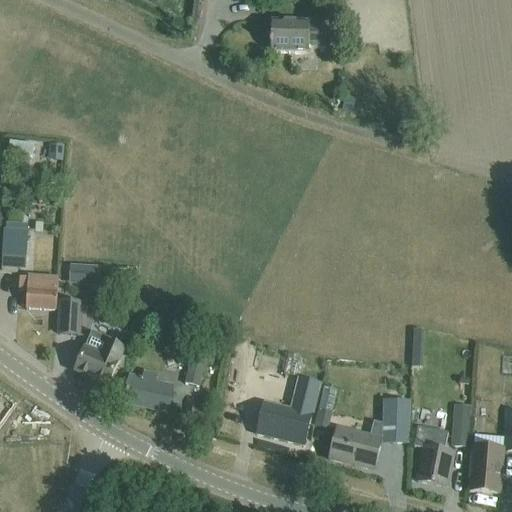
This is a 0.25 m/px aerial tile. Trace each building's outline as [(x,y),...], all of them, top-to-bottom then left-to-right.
[(325,51),(325,30),(309,30),(309,25),(271,24),(271,55),(308,56),(308,51),(325,51)] [(33,160),(35,147),(9,144),(8,157),(33,160)] [(62,147),(48,146),(47,161),(61,162),(62,147)] [(27,234),(3,233),(2,261),(26,262),(27,234)] [(100,268),(87,267),(85,287),(99,288),(100,268)] [(18,296),(26,297),(25,313),(56,315),(59,283),(27,281),(27,282),(19,281),(18,296)] [(61,307),(59,339),(79,340),(81,308),(61,307)] [(428,328),(418,328),(416,360),(426,360),(428,328)] [(84,352),(75,374),(108,388),(123,352),(109,346),(110,342),(91,334),(85,352),(84,352)] [(183,387),(197,391),(206,354),(192,351),(183,387)] [(304,375),(306,354),(293,352),(292,374),(304,375)] [(123,405),(165,415),(170,392),(153,388),(155,381),(141,378),(139,385),(129,382),(123,405)] [(261,417),(256,437),(304,448),(318,387),(298,382),(290,413),(268,408),(265,419),(261,417)] [(337,422),(342,389),(325,386),(320,420),(337,422)] [(482,401),(481,414),(493,415),(494,402),(482,401)] [(393,446),(408,446),(408,407),(396,406),(396,419),(393,419),(393,446)] [(454,428),(452,448),(467,450),(468,429),(454,428)] [(418,429),(414,449),(424,451),(417,484),(447,490),(451,471),(447,471),(450,456),(444,454),(447,435),(418,429)] [(329,464),(373,474),(380,443),(336,433),(329,464)] [(469,495),(499,498),(503,453),(473,450),(469,495)]
